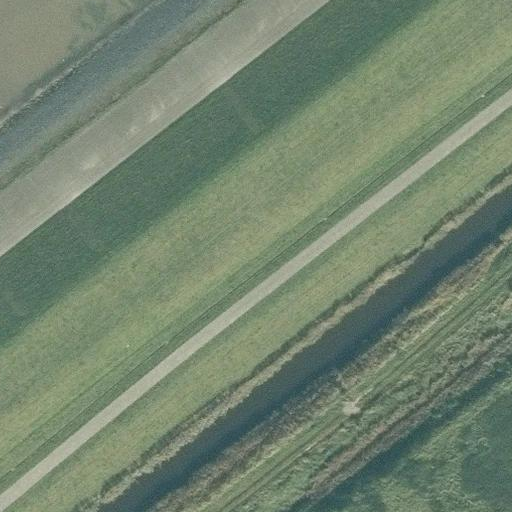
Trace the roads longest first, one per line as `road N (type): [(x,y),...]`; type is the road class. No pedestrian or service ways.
road 1 (unclassified): [(0,502),(511,96)]
road 2 (track): [(511,270),(218,511)]
